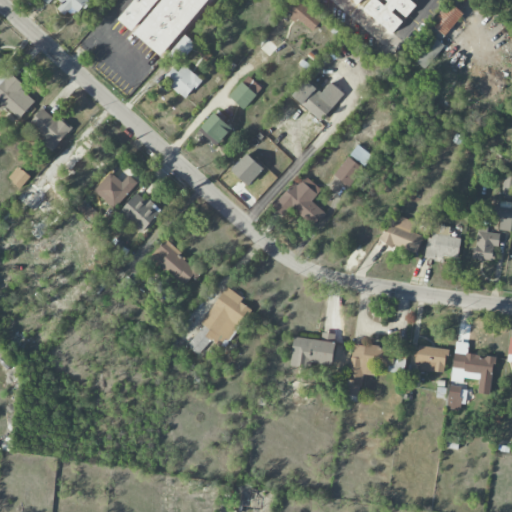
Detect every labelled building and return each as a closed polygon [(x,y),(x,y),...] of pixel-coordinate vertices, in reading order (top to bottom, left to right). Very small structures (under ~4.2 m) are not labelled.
[(44,0),(48,4),(51,0),(58,0),(62,3),(57,9),(65,16),(72,7),(81,14),(91,2),(88,0),(44,0)] [(209,0),(134,0),(119,20),(134,32),(133,33),(162,57),(209,0)] [(293,0),(284,11),(312,32),(322,19),(296,0),(293,0)] [(417,5),(410,0),(370,0),(363,10),(392,35),(405,20),(417,5)] [(427,27),(440,40),(464,15),(451,2),(427,27)] [(409,55),(424,69),(445,46),(430,33),(409,55)] [(195,45),(185,35),(165,56),(175,66),(195,45)] [(201,80),(180,62),(165,81),(186,99),(201,80)] [(0,108),(2,110),(6,106),(19,119),(35,101),(21,89),(24,86),(9,72),(0,81),(0,108)] [(245,109),(261,87),(246,75),(230,98),(245,109)] [(332,106),(314,93),(317,88),(305,79),(291,98),(322,120),(332,106)] [(70,131),(43,107),(30,122),(47,137),(42,142),(52,151),(70,131)] [(199,132),(218,146),(232,126),(212,113),(199,132)] [(102,170),(77,146),(59,164),(71,175),(74,173),(87,186),(102,170)] [(334,175),(348,186),(362,168),(348,157),(334,175)] [(30,177),(18,166),(8,178),(20,188),(30,177)] [(124,184),(111,172),(94,190),(114,208),(140,180),(133,174),(124,184)] [(21,194),(38,209),(22,227),(37,242),(51,228),(45,222),(57,209),(43,196),(52,186),(39,174),(21,194)] [(503,191),(511,191),(511,176),(504,176),(503,191)] [(311,202),(321,190),(306,177),(298,185),(294,181),(272,207),(284,217),(291,209),(313,227),(325,213),(311,202)] [(141,233),(160,212),(138,191),(119,212),(141,233)] [(75,210),(93,223),(99,214),(81,201),(75,210)] [(499,230),(511,231),(511,217),(511,202),(500,202),(500,206),(490,206),(489,217),(500,218),(499,230)] [(414,222),(393,213),(381,240),(415,255),(423,237),(410,231),(414,222)] [(450,226),(433,224),(431,238),(427,237),(425,255),(458,259),(461,238),(449,237),(450,226)] [(488,233),(488,226),(476,225),(475,260),(496,260),(497,233),(488,233)] [(186,288),(200,271),(164,241),(150,258),(186,288)] [(188,346),(201,354),(209,342),(223,351),(250,308),(240,302),(243,298),(226,287),(188,346)] [(294,336),(290,366),(308,368),(309,362),(331,365),(336,334),(322,332),(321,340),(294,336)] [(451,381),(462,383),(463,378),(479,380),(478,393),(491,395),(495,357),(467,354),(468,343),(455,342),(451,381)] [(407,351),(353,343),(345,395),(359,397),(362,374),(375,376),(376,367),(404,371),(407,351)] [(447,349),(419,346),(417,370),(444,373),(447,349)] [(420,375),(408,374),(406,384),(418,386),(420,375)] [(467,389),(450,386),(446,410),(459,412),(461,404),(465,405),(467,389)]
